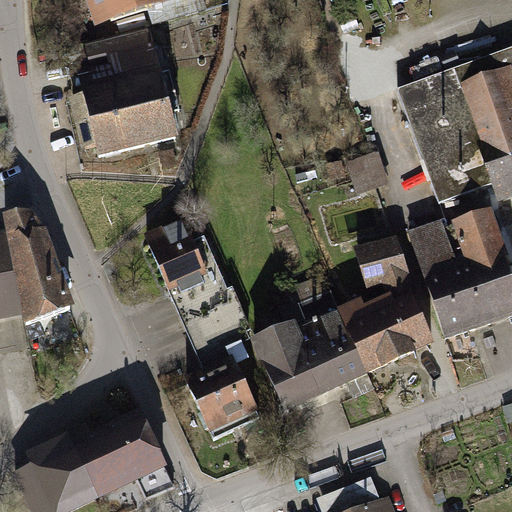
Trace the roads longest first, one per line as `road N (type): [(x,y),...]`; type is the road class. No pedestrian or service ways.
road 1 (residential): [(11,0),(25,110),(127,356)]
road 2 (residential): [(219,497),(511,387)]
road 3 (residential): [(127,356),(0,470)]
road 4 (residential): [(127,356),(219,497)]
